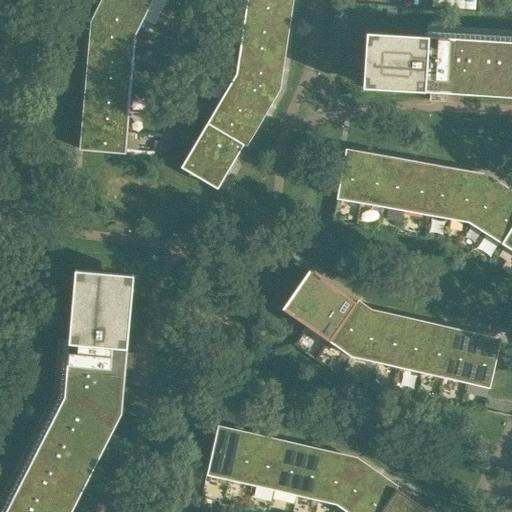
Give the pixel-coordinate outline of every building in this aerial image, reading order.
[(105,0),(104,0),(94,22),(135,34),(143,19),(105,0)] [(152,1),(150,0),(105,0),(143,19),(154,25),(163,6),(152,1)] [(272,0),(246,0),(244,16),(286,23),(289,3),(272,0)] [(181,7),(178,13),(184,15),(187,10),(181,7)] [(385,16),(396,17),(397,9),(386,8),(385,16)] [(244,16),(241,37),(283,43),(286,23),(244,16)] [(94,22),(91,47),(134,51),(135,34),(94,22)] [(446,93),(511,97),(511,30),(426,25),(425,36),(366,32),(362,88),(429,92),(429,100),(445,101),(446,93)] [(241,37),(238,57),(280,63),(283,43),(241,37)] [(91,47),(90,68),(132,71),(134,51),(91,47)] [(280,63),(238,57),(236,74),(277,88),(280,63)] [(90,68),(88,88),(131,92),(132,71),(90,68)] [(277,88),(236,74),(227,88),(264,110),(277,88)] [(88,88),(86,108),(129,112),(131,92),(88,88)] [(264,110),(227,88),(217,106),(253,127),(264,110)] [(253,127),(217,106),(206,123),(225,134),(243,145),(253,127)] [(86,108),(85,129),(127,132),(129,112),(86,108)] [(204,170),(225,134),(206,123),(185,159),(196,165),(204,170)] [(127,132),(85,129),(83,150),(125,154),(127,132)] [(222,180),(243,145),(225,134),(204,170),(222,180)] [(160,154),(162,142),(154,141),(153,153),(160,154)] [(360,202),(368,156),(344,152),(336,198),(360,202)] [(382,207),(390,160),(368,156),(360,202),(382,207)] [(404,211),(413,164),(390,160),(382,207),(404,211)] [(427,215),(435,168),(413,164),(404,211),(427,215)] [(449,219),(458,172),(435,168),(427,215),(449,219)] [(467,222),(485,177),(458,172),(449,219),(467,222)] [(483,232),(508,192),(485,177),(467,222),(483,232)] [(511,227),(511,194),(508,192),(483,232),(502,244),(511,227)] [(511,227),(502,244),(511,249),(511,227)] [(70,511),(122,412),(125,368),(134,369),(135,353),(127,352),(134,274),(75,269),(64,396),(4,511),(70,511)] [(355,302),(317,275),(303,295),(341,321),(355,302)] [(341,321),(303,295),(290,314),(309,327),(328,340),(341,321)] [(350,356),(370,312),(355,302),(341,321),(328,340),(350,356)] [(377,362),(388,316),(370,312),(350,356),(377,362)] [(399,367),(410,321),(388,316),(377,362),(399,367)] [(421,372),(432,326),(410,321),(399,367),(421,372)] [(444,377),(454,331),(446,330),(432,326),(421,372),(444,377)] [(466,382),(476,336),(454,331),(444,377),(466,382)] [(489,388),(500,342),(476,336),(466,382),(489,388)] [(229,479),(240,433),(217,428),(206,474),(229,479)] [(252,484),(262,439),(240,433),(229,479),(252,484)] [(274,490),(284,444),(262,439),(252,484),(274,490)] [(296,495),(307,449),(284,444),(274,490),(296,495)] [(318,500),(329,454),(307,449),(296,495),(318,500)] [(336,504),(356,460),(329,454),(318,500),(336,504)] [(347,511),(352,511),(378,476),(356,460),(336,504),(347,511)] [(380,511),(383,508),(397,489),(378,476),(352,511),(380,511)] [(388,511),(429,511),(397,489),(383,508),(388,511)]
